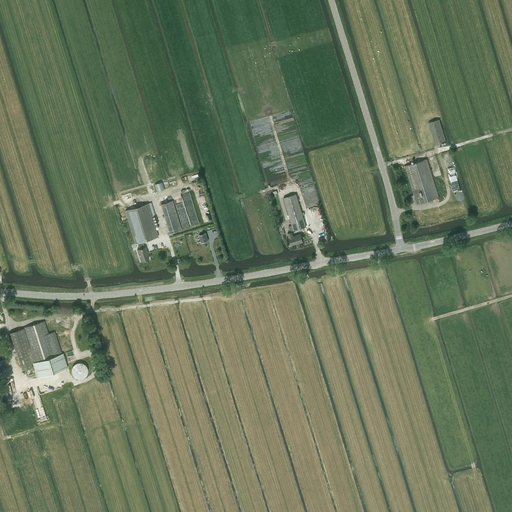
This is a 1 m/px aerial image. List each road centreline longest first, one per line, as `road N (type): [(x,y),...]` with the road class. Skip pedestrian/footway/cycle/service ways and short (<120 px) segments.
road 1 (unclassified): [(0,292),(92,296),(179,287),(401,249)]
road 2 (unclassified): [(401,249),(332,0)]
road 3 (track): [(76,354),(71,332),(91,310),(210,298)]
